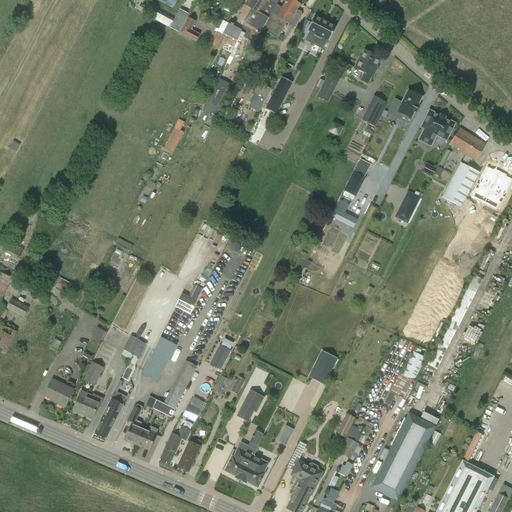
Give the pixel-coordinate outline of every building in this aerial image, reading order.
[(246,19),(251,10),(257,0),(249,0),(245,6),(235,25),(228,22),(221,36),(228,39),(225,44),(232,48),(238,36),(246,19)] [(253,45),(262,30),(276,6),(268,2),(269,0),(257,0),(251,10),(246,19),(238,36),(253,45)] [(287,0),(282,10),(276,6),(262,30),(277,40),(287,22),(288,22),(289,27),(292,28),(294,27),(301,16),(300,13),(298,11),(296,12),(300,4),(292,0),(287,0)] [(336,27),(314,16),(307,30),(316,35),(311,44),(322,49),(326,40),(328,41),(336,27)] [(178,34),(195,43),(199,35),(190,30),(195,22),(187,18),(178,34)] [(303,55),(305,47),(295,44),(292,51),(303,55)] [(379,59),(364,51),(355,69),(363,73),(360,80),(367,84),(370,77),(372,78),(377,69),(375,68),(379,59)] [(340,79),(328,73),(316,97),(327,103),(340,79)] [(275,114),(292,83),(281,77),(265,109),(275,114)] [(218,78),(206,102),(220,109),(232,86),(218,78)] [(271,89),(258,84),(253,93),(258,96),(251,109),(254,111),(254,110),(258,112),(260,108),(261,108),(262,107),(266,99),(266,100),(271,89)] [(387,114),(398,120),(401,113),(410,118),(414,112),(415,113),(419,106),(417,105),(421,97),(419,97),(420,95),(413,91),(412,93),(408,91),(401,104),(394,100),(387,114)] [(385,103),(375,97),(363,120),(373,126),(385,103)] [(453,124),(429,112),(422,127),(425,129),(420,139),(430,144),(435,134),(446,139),(453,124)] [(176,121),(162,147),(172,153),(183,132),(177,129),(181,123),(176,121)] [(336,138),(341,128),(334,124),(329,134),(336,138)] [(461,152),(471,136),(460,129),(450,145),(454,148),(452,152),(455,154),(458,150),(461,152)] [(485,145),(471,136),(461,152),(466,155),(463,160),(468,163),(471,158),(475,160),(485,145)] [(449,157),(443,154),(438,165),(443,167),(449,157)] [(478,173),(460,163),(442,198),(460,208),(478,173)] [(433,178),(437,169),(431,166),(426,175),(433,178)] [(484,203),(500,172),(494,169),(493,170),(487,167),(479,183),(480,183),(474,194),(481,198),(480,200),(484,203)] [(342,192),(354,198),(364,178),(352,172),(342,192)] [(506,175),(500,172),(484,203),(489,205),(490,202),(497,206),(503,195),(504,195),(505,193),(511,180),(509,178),(505,176),(506,175)] [(336,209),(343,213),(349,200),(342,196),(336,209)] [(395,217),(407,223),(413,210),(402,204),(395,217)] [(23,249),(8,242),(3,252),(18,260),(23,249)] [(5,266),(0,264),(0,303),(12,278),(14,271),(5,266)] [(35,289),(20,283),(17,291),(31,298),(35,289)] [(451,314),(458,318),(476,288),(468,283),(451,314)] [(194,284),(191,290),(188,297),(181,294),(175,307),(190,315),(203,289),(194,284)] [(28,308),(11,299),(6,309),(24,318),(28,308)] [(0,327),(0,352),(5,355),(15,332),(1,325),(0,327)] [(105,332),(97,328),(91,336),(100,341),(105,332)] [(133,355),(140,342),(130,336),(122,350),(133,355)] [(176,347),(161,339),(143,374),(157,382),(176,347)] [(146,345),(140,342),(133,355),(138,359),(146,345)] [(220,371),(230,352),(219,346),(209,365),(220,371)] [(426,359),(412,352),(401,374),(399,374),(390,392),(385,402),(389,404),(395,394),(403,398),(412,381),(414,382),(426,359)] [(322,353),(309,379),(323,386),(336,361),(322,353)] [(197,367),(186,362),(158,415),(169,421),(197,367)] [(104,368),(93,363),(84,380),(95,386),(104,368)] [(494,406),(503,389),(506,391),(511,380),(502,375),(489,404),(494,406)] [(245,380),(238,376),(231,391),(237,395),(245,380)] [(74,391),(52,380),(45,395),(57,401),(56,403),(65,407),(74,391)] [(438,380),(437,385),(446,388),(448,383),(438,380)] [(263,398),(250,391),(237,416),(248,421),(253,411),(256,412),(263,398)] [(93,397),(82,392),(73,411),(92,420),(98,406),(100,407),(103,399),(94,395),(93,397)] [(122,405),(112,400),(96,432),(106,437),(122,405)] [(200,411),(191,406),(185,418),(194,423),(200,411)] [(436,425),(411,413),(373,487),(398,500),(436,425)] [(346,414),(335,434),(344,439),(354,418),(346,414)] [(137,445),(144,430),(140,428),(142,423),(135,420),(132,425),(131,425),(125,439),(137,445)] [(285,445),(291,428),(282,425),(276,442),(285,445)] [(144,430),(137,445),(150,450),(156,435),(155,435),(157,430),(150,427),(148,432),(144,430)] [(191,431),(182,427),(178,436),(172,434),(161,459),(171,463),(182,439),(186,441),(191,431)] [(435,445),(440,435),(435,432),(430,442),(435,445)] [(476,432),(462,460),(468,463),(482,435),(476,432)] [(347,438),(338,454),(349,460),(351,457),(355,459),(361,447),(347,438)] [(308,466),(298,461),(307,445),(300,441),(291,460),(297,463),(292,474),(293,476),(298,479),(300,483),(287,508),(293,511),(301,511),(310,495),(311,496),(320,476),(317,467),(312,464),(308,466)] [(200,447),(190,442),(178,467),(189,472),(200,447)] [(238,449),(237,448),(233,457),(231,457),(224,471),(235,477),(234,478),(240,481),(253,456),(258,446),(257,446),(252,443),(252,444),(249,448),(240,443),(238,449)] [(253,456),(240,481),(246,484),(246,482),(257,488),(264,474),(263,473),(268,464),(253,456)] [(462,460),(435,511),(475,511),(494,477),(462,460)] [(343,461),(337,473),(346,477),(352,465),(343,461)] [(325,500),(333,503),(338,492),(330,489),(325,500)] [(500,511),(507,499),(498,494),(490,511),(491,511),(490,511),(500,511)] [(398,501),(391,498),(388,505),(394,508),(398,501)] [(420,500),(415,498),(411,506),(408,505),(404,511),(413,511),(415,509),(420,500)]
